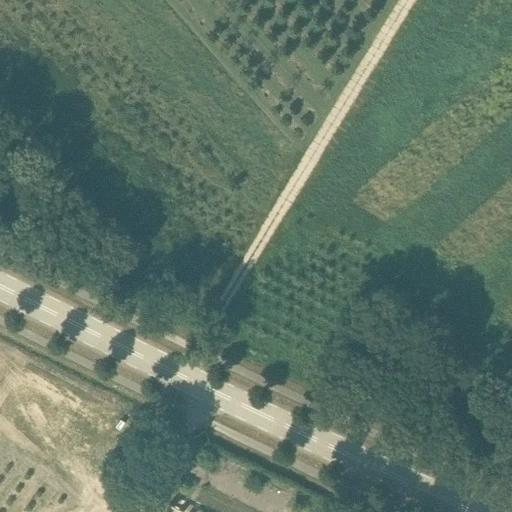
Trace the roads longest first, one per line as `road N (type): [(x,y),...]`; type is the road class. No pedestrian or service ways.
road 1 (track): [(409,0),(198,350),(195,416),(145,494)]
road 2 (secondary): [(473,511),(0,286)]
